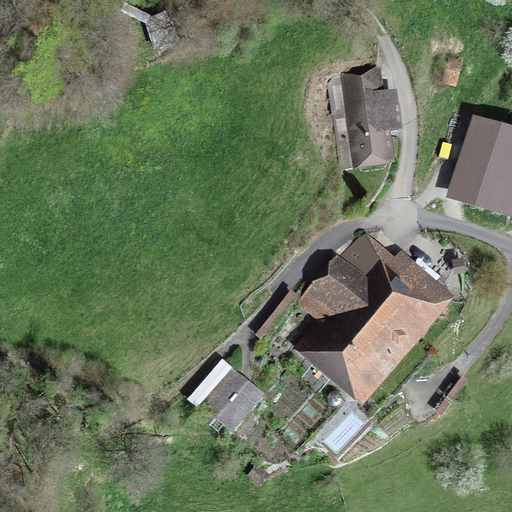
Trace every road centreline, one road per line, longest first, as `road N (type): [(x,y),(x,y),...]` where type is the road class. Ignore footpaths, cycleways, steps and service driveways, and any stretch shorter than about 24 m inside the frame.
road 1 (track): [(399,220),(407,102),(388,46),(356,0)]
road 2 (track): [(204,366),(105,447),(47,511)]
